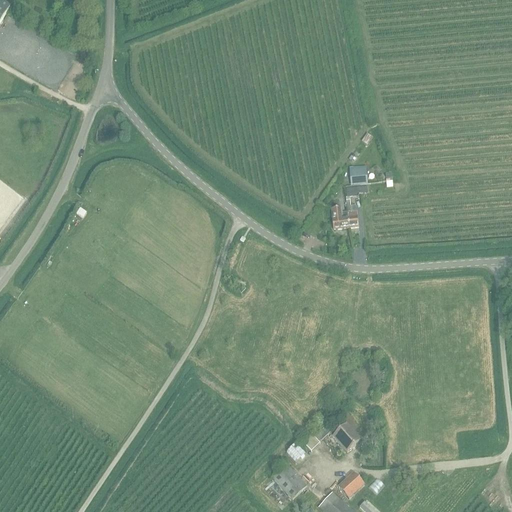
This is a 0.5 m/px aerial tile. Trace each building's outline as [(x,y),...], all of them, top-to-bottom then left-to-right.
[(0,0),(0,24),(11,7),(0,0)] [(366,137),(362,142),(368,147),(372,141),(366,137)] [(366,167),(351,169),(352,185),(367,184),(366,167)] [(346,189),(347,199),(358,198),(357,194),(368,193),(367,187),(346,189)] [(347,213),(349,229),(359,228),(357,212),(356,212),(356,207),(351,207),(350,201),(346,202),(347,213)] [(80,209),(76,214),(83,219),(87,213),(80,209)] [(349,229),(347,213),(342,214),(341,209),(331,210),(332,220),(333,231),(349,229)] [(347,454),(361,441),(346,425),(338,433),(335,429),(332,432),(327,426),(316,436),(321,442),(329,435),(347,454)] [(302,443),(311,452),(320,443),(311,434),(302,443)] [(287,454),(296,464),(306,454),(297,444),(287,454)] [(292,501),(307,488),(286,465),(271,479),(292,501)] [(349,500),(364,486),(353,475),(338,488),(349,500)] [(323,511),(351,511),(332,494),(319,508),(323,511)]
